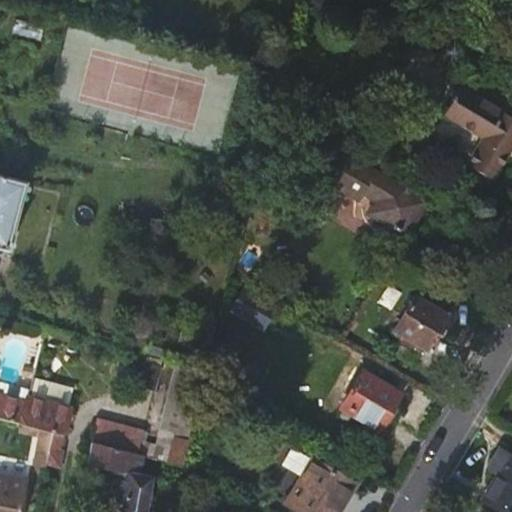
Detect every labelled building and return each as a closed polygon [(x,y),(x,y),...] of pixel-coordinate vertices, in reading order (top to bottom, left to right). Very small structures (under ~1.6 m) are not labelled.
[(511,147),(511,116),(461,86),(445,114),(484,137),(469,164),(494,178),(511,147)] [(48,152),(62,157),(69,130),(54,127),(48,152)] [(332,145),(317,172),(362,197),(366,190),(380,198),(373,210),(408,231),(426,199),(332,145)] [(0,259),(1,259),(3,251),(9,253),(25,186),(0,179),(0,259)] [(275,209),(285,192),(266,181),(256,199),(275,209)] [(254,242),(239,269),(251,277),(267,250),(254,242)] [(418,297),(397,329),(429,349),(449,317),(418,297)] [(341,408),(380,431),(401,396),(363,373),(341,408)] [(406,398),(401,396),(380,431),(385,434),(406,398)] [(0,418),(21,424),(26,404),(0,397),(0,418)] [(71,411),(27,399),(26,404),(21,424),(41,429),(54,432),(50,449),(47,467),(60,469),(63,454),(61,448),(71,411)] [(50,449),(54,432),(41,429),(34,468),(46,470),(47,467),(50,449)] [(175,437),(169,461),(184,465),(186,458),(191,439),(175,437)] [(141,461),(144,455),(92,442),(88,465),(114,471),(113,474),(122,477),(119,489),(127,492),(124,504),(144,509),(152,475),(134,470),(137,460),(141,461)] [(294,446),(284,463),(298,471),(308,454),(294,446)] [(511,511),(511,459),(499,452),(489,469),(499,476),(483,502),(500,511),(511,511)] [(314,461),(288,504),(300,511),(338,511),(354,485),(314,461)] [(0,511),(22,511),(29,481),(0,475),(0,511)]
